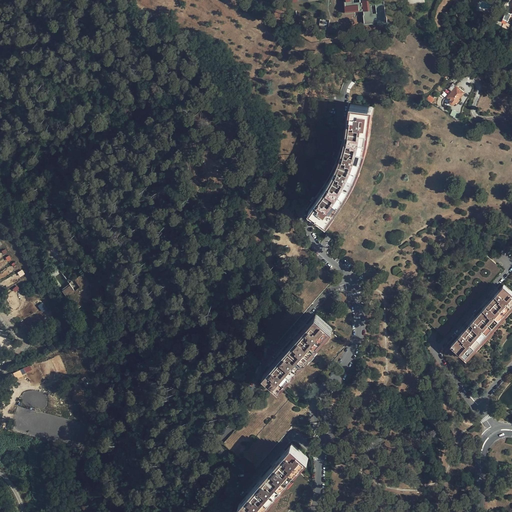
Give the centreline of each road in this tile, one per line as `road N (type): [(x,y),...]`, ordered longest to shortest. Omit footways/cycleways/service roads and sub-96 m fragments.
road 1 (residential): [(353,80),(333,155),(302,206),(315,245),(349,280)]
road 2 (track): [(302,212),(283,213),(285,233),(274,233),(249,201),(242,91)]
road 3 (residential): [(349,280),(358,336),(323,409)]
road 4 (residential): [(255,378),(324,294),(349,280)]
road 5 (residential): [(495,262),(502,257),(509,265),(435,350)]
